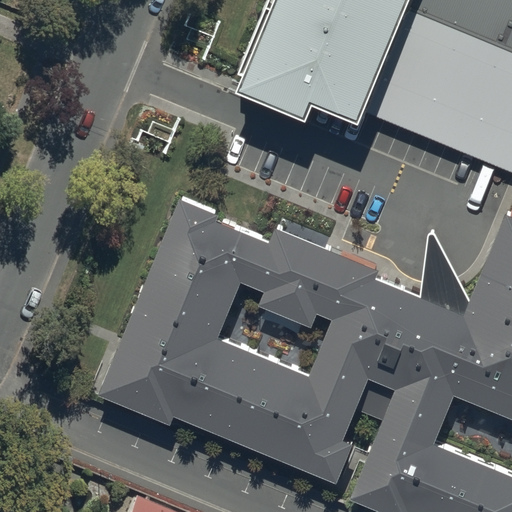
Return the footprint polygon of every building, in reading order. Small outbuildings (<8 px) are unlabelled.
[(408,0),(274,0),(244,76),(237,91),(305,119),(312,104),(358,123),(362,111),(405,8),(408,0)] [(511,0),(408,0),(405,8),(511,51),(511,0)] [(511,51),(405,8),(362,111),(511,172),(511,51)] [(462,298),(371,260),(375,251),(275,209),(266,229),(205,203),(209,195),(178,182),(96,376),(165,405),(170,393),(331,460),(344,428),(332,423),(344,393),(384,410),(357,476),(401,494),(404,488),(462,511),(511,511),(511,202),(503,199),(462,298)] [(170,511),(131,496),(124,511),(170,511)]
